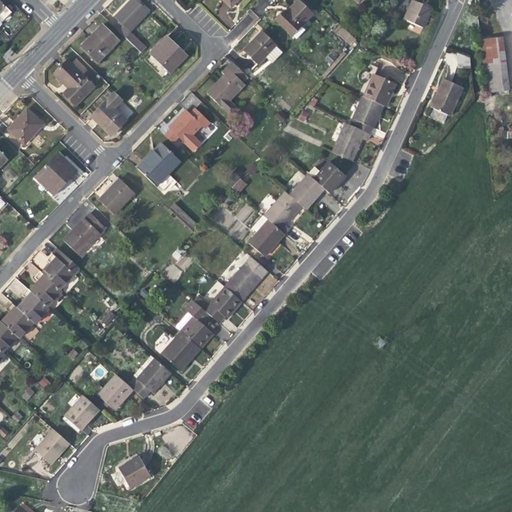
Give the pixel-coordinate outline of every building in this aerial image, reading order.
[(0,0),(0,18),(3,21),(12,12),(0,0)] [(124,37),(129,32),(149,12),(136,0),(130,0),(123,8),(114,17),(119,22),(113,27),(124,37)] [(299,24),(301,26),(312,14),(298,0),(287,11),(283,16),(282,14),(277,20),(290,33),(299,24)] [(420,3),(413,0),(412,0),(403,19),(424,28),(432,9),(420,3)] [(299,24),(290,33),(296,39),(305,29),(301,26),(299,24)] [(117,42),(101,26),(98,29),(99,30),(96,33),(95,32),(91,37),(81,46),(97,62),(117,42)] [(281,46),(264,29),(254,40),(244,49),(258,63),(275,46),(278,49),(281,46)] [(129,32),(124,37),(140,53),(145,47),(129,32)] [(170,72),(183,59),(173,50),(175,48),(165,37),(150,53),(170,72)] [(503,37),(480,40),(486,92),(510,89),(503,37)] [(180,53),(175,48),(173,50),(183,59),(185,57),(180,53)] [(11,51),(4,58),(6,60),(13,53),(11,51)] [(335,58),(331,53),(325,59),(330,63),(335,58)] [(458,67),(471,68),(469,58),(457,53),(458,67)] [(221,72),(224,75),(228,71),(241,84),(248,77),(231,61),(221,72)] [(68,88),(81,75),(67,62),(60,69),(54,74),(68,88)] [(228,71),(224,75),(216,83),(206,93),(221,107),(222,106),(228,100),(243,85),(241,84),(228,71)] [(373,74),(363,96),(384,106),(387,107),(390,100),(388,99),(390,94),(395,83),(373,74)] [(81,75),(68,88),(63,93),(75,105),(92,87),(81,75)] [(433,108),(448,115),(450,116),(463,88),(462,88),(458,86),(443,79),(437,93),(430,107),(433,108)] [(120,100),(113,93),(91,116),(101,126),(111,135),(125,120),(113,108),(120,100)] [(378,118),(384,106),(363,96),(352,119),(351,118),(348,124),(369,133),(371,127),(374,128),(378,118)] [(228,100),(222,106),(231,114),(236,109),(228,100)] [(188,114),(201,126),(204,129),(210,124),(194,108),(188,114)] [(448,115),(433,108),(430,114),(445,121),(448,115)] [(24,144),(40,126),(36,123),(38,120),(26,109),(18,118),(8,129),(24,144)] [(191,135),(201,126),(188,114),(185,110),(177,118),(168,127),(170,129),(172,131),(178,137),(193,152),(200,144),(191,135)] [(365,141),(369,133),(348,124),(345,123),(332,152),(352,161),(357,148),(362,139),(365,141)] [(178,137),(172,131),(170,134),(168,132),(166,133),(174,141),(178,137)] [(157,185),(178,163),(159,145),(152,152),(155,154),(150,159),(140,169),(157,185)] [(76,172),(56,153),(34,175),(54,195),(66,182),(76,172)] [(328,162),(312,179),(323,189),(329,194),(338,184),(344,176),(328,162)] [(178,163),(157,185),(163,191),(184,169),(178,163)] [(315,198),(323,189),(312,179),(307,174),(288,195),(301,206),(304,209),(315,198)] [(240,193),(247,183),(239,177),(232,187),(240,193)] [(133,193),(118,178),(108,188),(97,200),(113,214),(133,193)] [(262,215),(267,220),(283,234),(288,229),(284,225),(291,217),(301,206),(288,195),(284,191),(262,215)] [(163,204),(191,231),(197,224),(169,197),(163,204)] [(105,228),(89,213),(77,226),(62,240),(78,255),(105,228)] [(274,245),(283,234),(267,220),(247,243),(263,257),(274,245)] [(48,265),(41,273),(60,289),(74,274),(52,254),(46,260),(50,263),(48,265)] [(245,263),(224,287),(240,302),(252,289),(262,277),(245,263)] [(36,283),(29,291),(46,307),(61,291),(60,289),(41,273),(40,271),(34,277),(38,280),(36,283)] [(224,287),(203,310),(208,315),(218,323),(223,317),(225,319),(233,310),(240,302),(224,287)] [(23,301),(16,308),(32,323),(34,324),(49,309),(46,307),(29,291),(27,289),(22,295),(25,298),(23,301)] [(183,309),(187,313),(200,324),(208,315),(203,310),(191,300),(183,309)] [(7,315),(0,322),(17,338),(18,338),(32,323),(16,308),(11,303),(5,309),(9,312),(7,315)] [(115,315),(110,311),(101,320),(106,325),(115,315)] [(212,334),(200,324),(187,313),(175,327),(180,332),(199,349),(207,340),(212,334)] [(0,350),(3,353),(17,338),(0,322),(0,350)] [(190,359),(199,349),(180,332),(160,354),(179,371),(190,359)] [(139,380),(156,361),(150,356),(133,375),(139,380)] [(156,361),(139,380),(131,389),(132,390),(143,399),(150,391),(152,393),(161,384),(170,373),(156,361)] [(124,399),(132,390),(131,389),(115,374),(97,395),(114,410),(124,399)] [(51,383),(44,377),(39,383),(46,389),(51,383)] [(28,401),(34,391),(27,387),(21,397),(28,401)] [(98,410),(82,395),(63,415),(80,430),(88,421),(98,410)] [(68,443),(52,429),(33,450),(50,464),(59,454),(68,443)] [(150,476),(138,456),(129,461),(118,468),(130,488),(150,476)]
